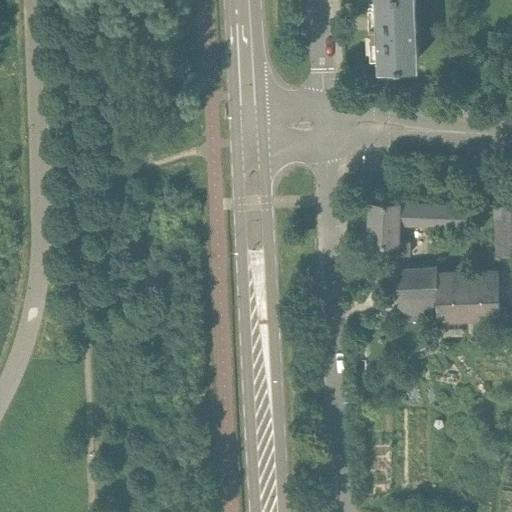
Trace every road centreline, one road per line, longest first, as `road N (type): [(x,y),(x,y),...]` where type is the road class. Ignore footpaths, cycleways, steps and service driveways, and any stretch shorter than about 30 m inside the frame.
road 1 (residential): [(343,511),(324,143)]
road 2 (secondary): [(269,511),(248,146)]
